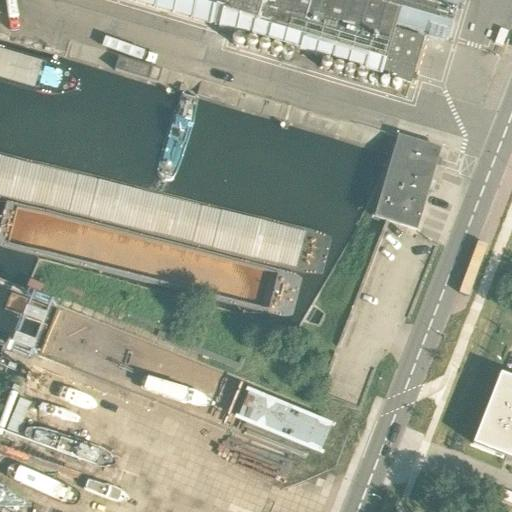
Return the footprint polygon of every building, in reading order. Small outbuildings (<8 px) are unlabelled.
[(123,0),(411,84),(425,38),(395,29),(396,25),(447,40),(459,0),(123,0)] [(417,231),(435,167),(441,149),(399,137),(375,218),(417,231)] [(511,374),(494,367),(464,443),(511,462),(511,374)] [(310,452),(324,413),(268,394),(255,432),(310,452)] [(50,469),(39,508),(52,511),(90,511),(99,482),(50,469)]
